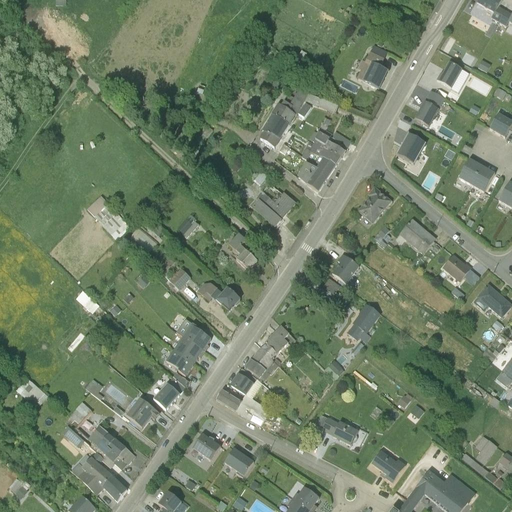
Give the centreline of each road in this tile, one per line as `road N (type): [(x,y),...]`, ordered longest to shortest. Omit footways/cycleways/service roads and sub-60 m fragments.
road 1 (track): [(290,278),(83,81)]
road 2 (tertiary): [(331,212),(204,401)]
road 3 (tertiary): [(454,0),(365,161)]
road 4 (unclassified): [(365,161),(498,272)]
road 5 (residential): [(204,401),(333,477),(341,490)]
road 6 (track): [(244,137),(88,86)]
road 7 (tertiary): [(204,401),(126,511)]
